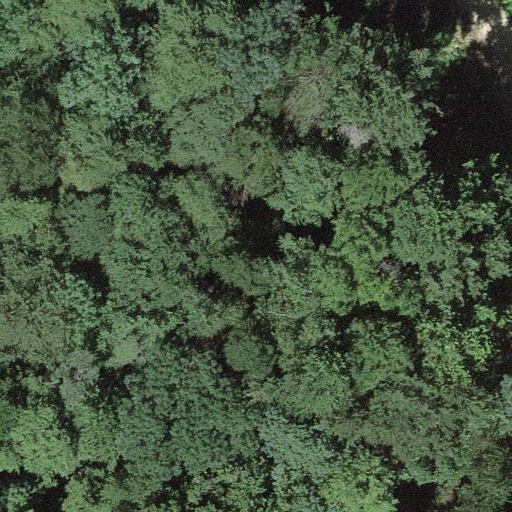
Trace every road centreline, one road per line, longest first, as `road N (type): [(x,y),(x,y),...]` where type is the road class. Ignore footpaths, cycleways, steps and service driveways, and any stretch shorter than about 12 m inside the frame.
road 1 (track): [(375,511),(511,361)]
road 2 (track): [(511,108),(457,0)]
